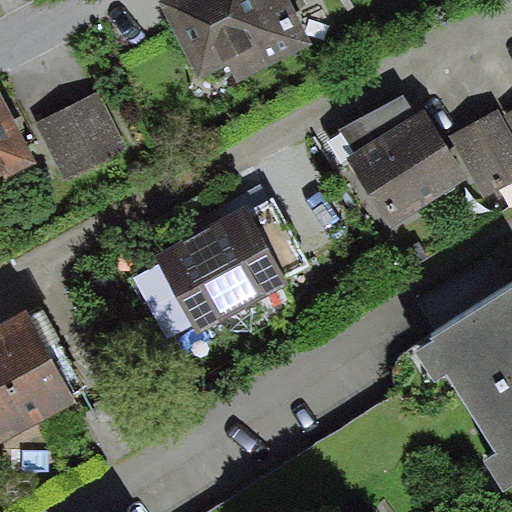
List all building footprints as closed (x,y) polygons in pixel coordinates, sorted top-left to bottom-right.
[(259,0),(173,0),(157,8),(195,90),(283,49),(259,0)] [(0,90),(0,188),(37,172),(0,90)] [(105,94),(40,123),(63,177),(132,152),(105,94)] [(430,116),(349,160),(387,232),(469,189),(430,116)] [(253,209),(156,257),(199,343),(295,295),(253,209)] [(511,291),(413,355),(509,505),(511,503),(511,291)] [(42,304),(0,327),(0,445),(92,393),(42,304)]
